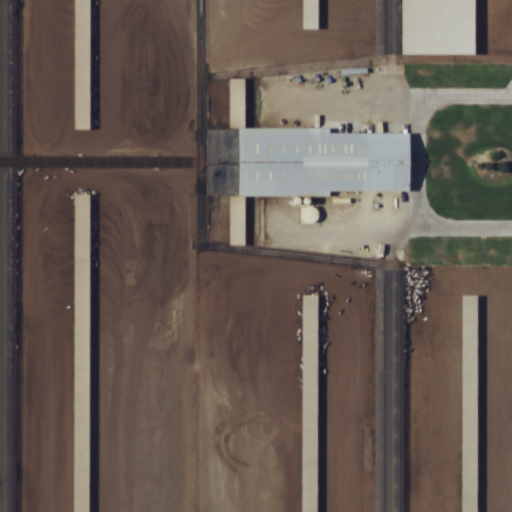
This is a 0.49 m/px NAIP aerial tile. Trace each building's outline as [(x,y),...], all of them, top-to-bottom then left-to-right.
[(89,0),(73,0),(73,132),(89,132),(89,0)] [(301,0),(302,31),(317,31),(317,0),(301,0)] [(476,0),(401,0),(402,57),(477,57),(476,0)] [(410,136),(328,135),(328,130),(243,129),(244,81),(228,80),(227,166),(207,165),(207,195),(409,197),(410,136)] [(88,511),(89,196),(73,196),(72,511),(88,511)] [(315,511),(317,297),(301,297),(300,511),(315,511)] [(460,511),(475,511),(476,298),(461,298),(460,511)]
